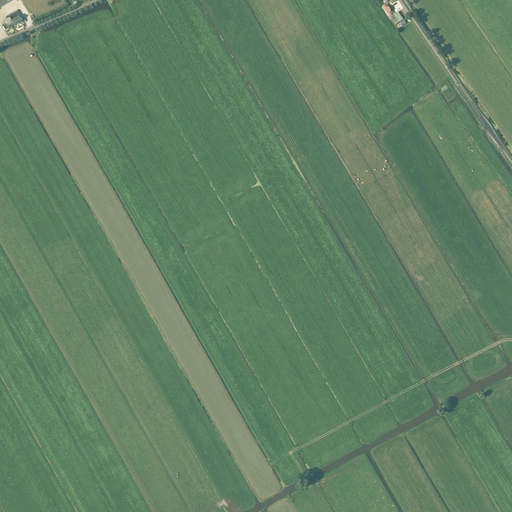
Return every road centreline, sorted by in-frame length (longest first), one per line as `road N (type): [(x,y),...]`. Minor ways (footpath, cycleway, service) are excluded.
road 1 (track): [(271,462),(511,339)]
road 2 (tertiary): [(511,158),(401,0)]
